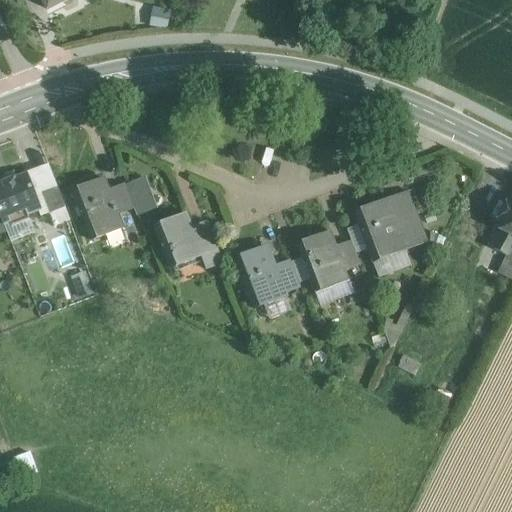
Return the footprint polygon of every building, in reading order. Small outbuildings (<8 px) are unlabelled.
[(41,0),(46,9),(65,0),(41,0)] [(28,176),(0,187),(0,215),(4,226),(42,212),(28,176)] [(106,180),(72,193),(91,241),(124,229),(119,215),(110,191),(106,180)] [(144,180),(126,187),(134,210),(137,217),(156,210),(144,180)] [(125,185),(110,191),(119,215),(134,210),(126,187),(125,185)] [(57,186),(40,192),(49,214),(65,208),(57,186)] [(409,193),(387,202),(394,221),(417,212),(409,193)] [(511,200),(509,205),(506,203),(497,220),(501,222),(497,229),(503,232),(494,250),(507,257),(511,246),(511,200)] [(387,202),(354,215),(372,263),(406,251),(404,245),(394,221),(387,202)] [(417,212),(394,221),(404,245),(426,237),(417,212)] [(187,216),(154,228),(170,269),(201,257),(203,257),(199,245),(192,228),(187,216)] [(199,245),(214,240),(207,222),(192,228),(199,245)] [(339,248),(333,234),(301,247),(318,292),(351,280),(348,272),(339,248)] [(214,240),(199,245),(203,257),(201,257),(206,270),(223,264),(214,240)] [(351,242),(339,248),(348,272),(361,266),(351,242)] [(511,246),(507,257),(499,273),(511,279),(511,246)] [(269,252),(238,264),(256,311),(287,299),(285,294),(276,270),(269,252)] [(292,264),(276,270),(285,294),(301,288),(292,264)] [(421,365),(404,356),(398,368),(415,376),(421,365)]
